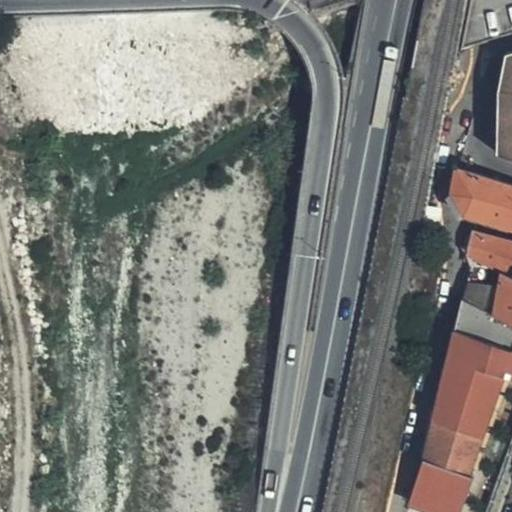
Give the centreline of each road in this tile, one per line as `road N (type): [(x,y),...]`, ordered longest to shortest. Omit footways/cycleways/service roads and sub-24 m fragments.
road 1 (primary): [(276,0),(318,40),(329,88),(280,511)]
road 2 (primary): [(295,511),(397,0)]
